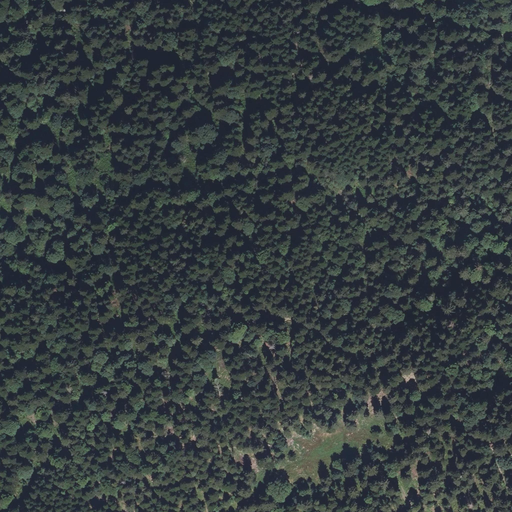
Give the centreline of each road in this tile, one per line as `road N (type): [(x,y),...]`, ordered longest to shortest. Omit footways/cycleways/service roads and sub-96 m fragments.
road 1 (track): [(511,34),(467,30),(363,0)]
road 2 (track): [(126,0),(0,31)]
